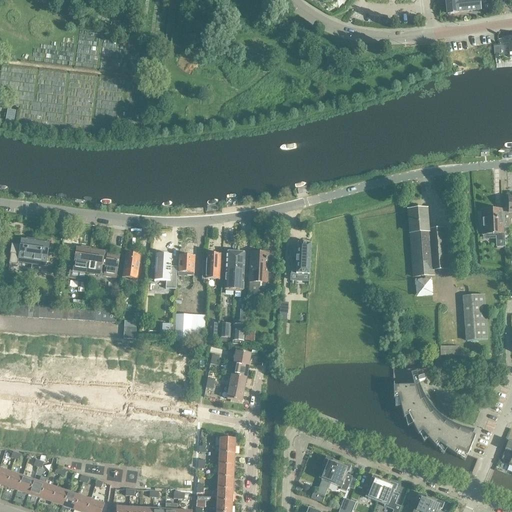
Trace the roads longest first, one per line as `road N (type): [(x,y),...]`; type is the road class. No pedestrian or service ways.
road 1 (unclassified): [(511,163),(389,178),(217,220),(0,202)]
road 2 (residential): [(286,511),(288,437),(298,429),(472,496)]
road 3 (residential): [(0,387),(252,422)]
road 4 (residential): [(511,23),(372,37),(331,26),(291,0)]
